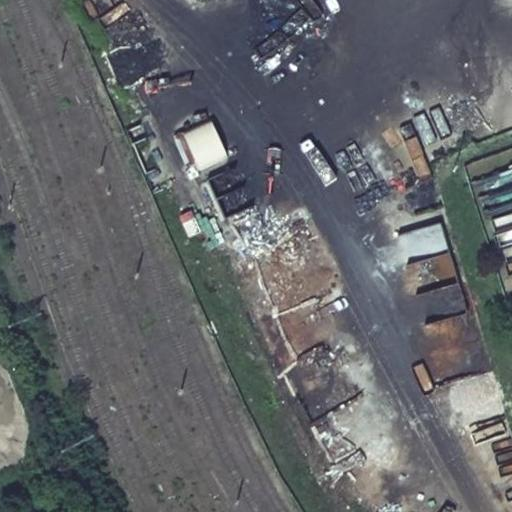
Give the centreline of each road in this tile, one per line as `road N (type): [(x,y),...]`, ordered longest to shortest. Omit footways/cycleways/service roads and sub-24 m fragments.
road 1 (unknown): [(328,173),(503,511)]
road 2 (unknown): [(182,18),(328,173),(403,68)]
